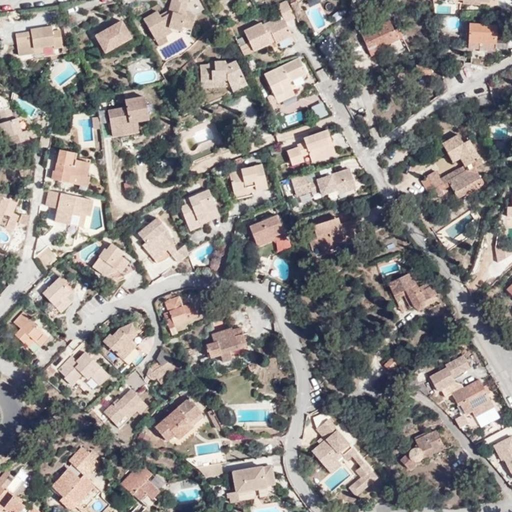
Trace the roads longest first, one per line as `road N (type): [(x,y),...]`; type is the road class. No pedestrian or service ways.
road 1 (residential): [(323,511),(292,473),(287,451),(297,365),(267,297),(241,284),(191,279),(111,303),(84,329)]
road 2 (residential): [(323,75),(504,376)]
